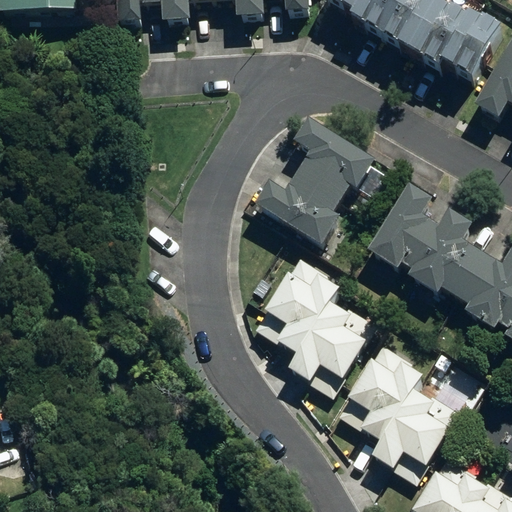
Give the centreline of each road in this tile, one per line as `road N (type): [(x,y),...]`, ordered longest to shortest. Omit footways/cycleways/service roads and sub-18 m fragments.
road 1 (residential): [(336,511),(304,457),(232,370),(202,274),(212,205),(255,124),(300,91)]
road 2 (residential): [(300,91),(366,103),(511,190)]
road 3 (residential): [(137,80),(251,73),(300,91)]
